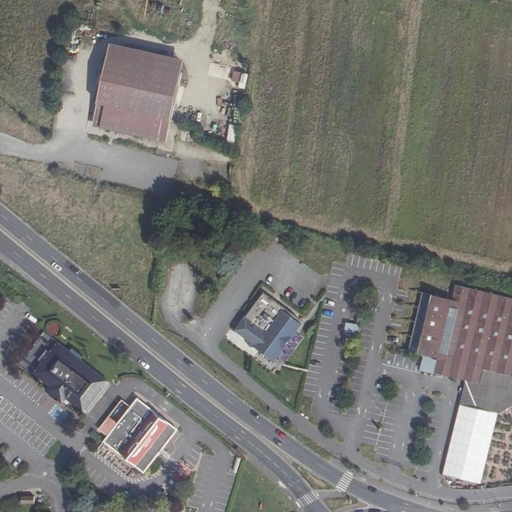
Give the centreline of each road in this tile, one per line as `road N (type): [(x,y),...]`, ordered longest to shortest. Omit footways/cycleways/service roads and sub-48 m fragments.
road 1 (primary): [(414,511),(330,474),(253,420),(0,213)]
road 2 (primary): [(0,240),(272,461),(320,511)]
road 3 (track): [(172,184),(511,269)]
road 4 (track): [(253,0),(232,201)]
